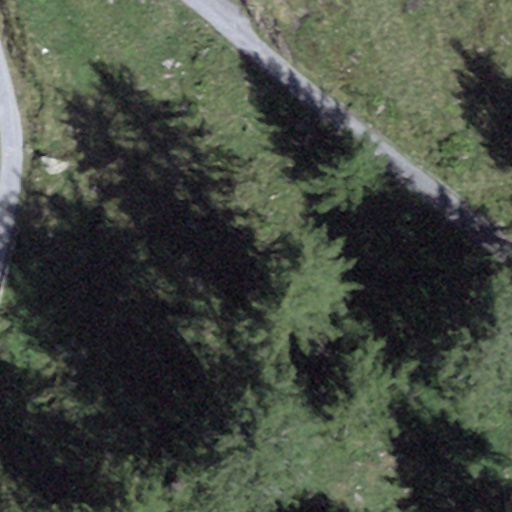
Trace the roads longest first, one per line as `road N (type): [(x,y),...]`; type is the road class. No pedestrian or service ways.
road 1 (track): [(192,0),(511,261)]
road 2 (track): [(0,232),(10,177),(0,87)]
